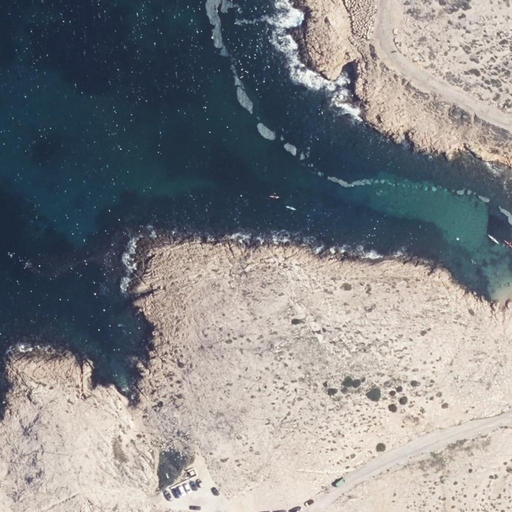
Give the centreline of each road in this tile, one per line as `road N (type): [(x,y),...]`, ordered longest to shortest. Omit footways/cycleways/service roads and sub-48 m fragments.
road 1 (track): [(511,416),(408,450),(311,511)]
road 2 (track): [(386,0),(387,39),(401,63),(511,123)]
